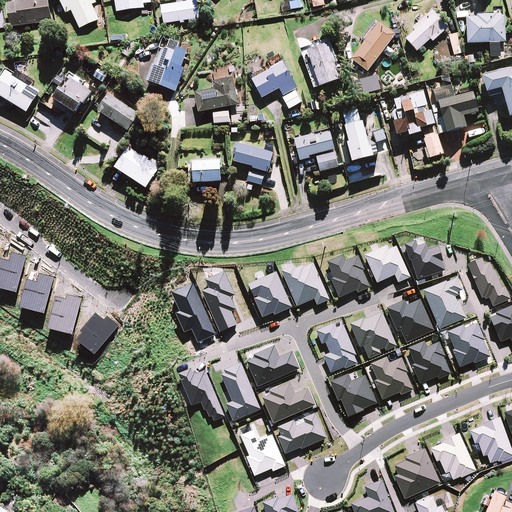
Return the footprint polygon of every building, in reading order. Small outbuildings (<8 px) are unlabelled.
[(52,21),(49,0),(9,0),(8,0),(12,26),(52,21)] [(97,2),(95,0),(61,0),(67,12),(72,10),(80,28),(99,20),(92,4),(97,2)] [(144,7),(143,0),(115,0),(117,11),(144,7)] [(200,19),(198,0),(185,0),(186,1),(162,4),(164,23),(180,21),(180,23),(186,23),(186,20),(200,19)] [(415,18),(418,21),(413,26),(416,29),(406,37),(417,50),(431,38),(433,40),(448,28),(432,9),(423,17),(420,14),(415,18)] [(506,40),(505,13),(466,15),(468,42),(506,40)] [(396,34),(379,22),(352,60),(368,72),(396,34)] [(458,34),(450,36),(454,55),(462,53),(458,34)] [(340,64),(331,38),(324,40),(323,37),(310,41),(311,45),(300,48),(314,88),(340,79),(336,65),(340,64)] [(181,41),(173,38),(168,50),(160,47),(147,78),(175,90),(185,68),(181,66),(188,50),(179,46),(181,41)] [(474,54),(465,55),(466,63),(475,62),(474,54)] [(297,87),(283,61),(252,77),(262,97),(278,88),(289,109),(302,102),(295,89),(297,87)] [(511,113),(511,65),(483,73),(489,96),(501,92),(505,92),(511,114),(511,113)] [(40,91),(8,68),(0,79),(0,92),(27,110),(40,91)] [(84,80),(69,69),(65,76),(67,78),(61,86),(50,101),(59,107),(66,112),(70,107),(76,111),(91,91),(81,84),(84,80)] [(238,103),(233,76),(215,80),(216,87),(195,91),(199,111),(238,103)] [(380,91),(377,76),(360,79),(364,94),(380,91)] [(451,85),(434,90),(438,104),(432,105),(439,133),(467,125),(464,114),(478,110),(473,91),(454,96),(451,85)] [(420,127),(436,122),(433,109),(430,110),(424,92),(395,100),(397,110),(391,111),(398,134),(409,130),(410,134),(421,131),(420,127)] [(139,112),(111,94),(100,110),(128,129),(139,112)] [(230,121),(229,111),(214,112),(214,122),(230,121)] [(373,154),(362,120),(345,125),(349,139),(347,140),(353,160),(373,154)] [(443,153),(436,128),(423,132),(429,157),(443,153)] [(310,157),(309,155),(316,153),(320,170),(338,165),(329,130),(295,139),(300,160),(310,157)] [(223,138),(213,138),(214,148),(223,148),(223,138)] [(274,151),(237,141),(234,152),(236,153),(234,159),(253,164),(252,166),(268,171),(274,151)] [(115,166),(147,187),(162,163),(153,157),(150,160),(128,146),(115,166)] [(425,158),(422,148),(414,150),(416,160),(425,158)] [(222,180),(221,159),(189,160),(189,164),(194,164),(194,173),(189,173),(189,180),(222,180)] [(265,174),(250,169),(247,180),(262,184),(265,174)] [(508,492),(496,487),(490,499),(484,496),(481,502),(488,505),(486,510),(489,511),(511,511),(511,501),(505,498),(508,492)]
